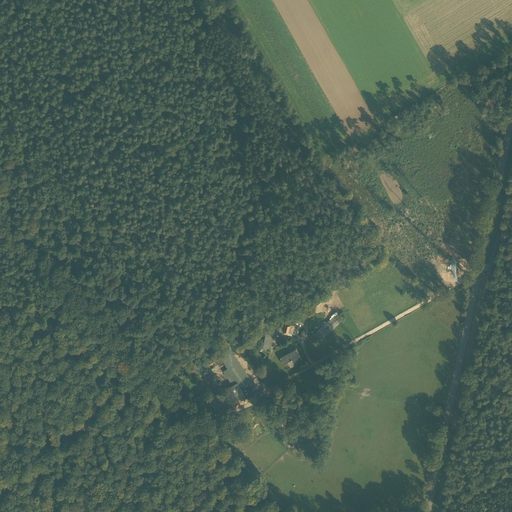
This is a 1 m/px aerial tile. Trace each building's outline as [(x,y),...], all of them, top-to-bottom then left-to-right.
[(315,339),(318,342),(340,322),(335,316),(310,337),(313,340),(315,339)] [(285,324),(285,325),(283,332),(288,333),(292,334),(294,326),(290,325),(285,324)] [(263,348),(270,349),(274,331),(267,329),(264,343),(260,342),(259,345),(259,347),(263,348)] [(219,355),(220,357),(231,350),(229,348),(219,355)] [(292,361),(294,365),(302,360),(296,349),(280,358),(283,364),(287,362),(291,360),(291,361),(292,361)] [(220,357),(228,369),(237,383),(237,382),(246,398),(254,393),(249,385),(253,383),(231,350),(220,357)] [(224,371),(233,385),(237,383),(228,369),(224,371)] [(237,382),(237,383),(233,385),(211,398),(215,405),(218,410),(220,413),(246,398),(237,382)]
